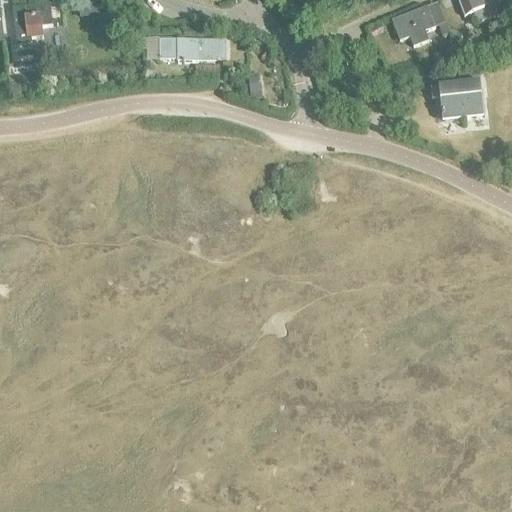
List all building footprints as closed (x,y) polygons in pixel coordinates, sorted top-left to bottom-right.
[(466,0),(458,3),(464,19),(473,16),(477,25),(497,18),(490,0),(466,0)] [(98,3),(77,6),(79,21),(100,18),(98,3)] [(41,40),(40,30),(52,28),(49,7),(13,11),(11,11),(16,48),(31,45),(30,41),(41,40)] [(424,34),(433,31),(427,10),(391,23),(398,44),(408,41),(412,50),(427,45),(424,34)] [(507,17),(499,20),(502,27),(510,24),(507,17)] [(176,43),(160,43),(160,64),(176,64),(177,66),(197,66),(197,63),(225,63),(225,49),(216,49),(216,45),(197,45),(197,43),(176,43)] [(457,88),(439,90),(442,124),(482,120),(478,86),(477,75),(456,77),(457,88)] [(249,97),(248,97),(249,104),(261,103),(260,95),(261,95),(258,76),(247,77),(249,97)]
